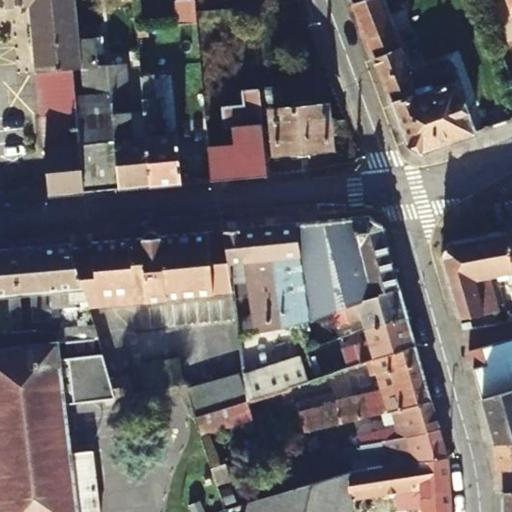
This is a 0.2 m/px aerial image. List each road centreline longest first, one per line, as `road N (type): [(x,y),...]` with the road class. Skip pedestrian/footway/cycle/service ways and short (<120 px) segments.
road 1 (residential): [(399,193),(0,226)]
road 2 (tertiary): [(399,193),(475,463),(480,511)]
road 3 (residential): [(326,0),(399,193)]
